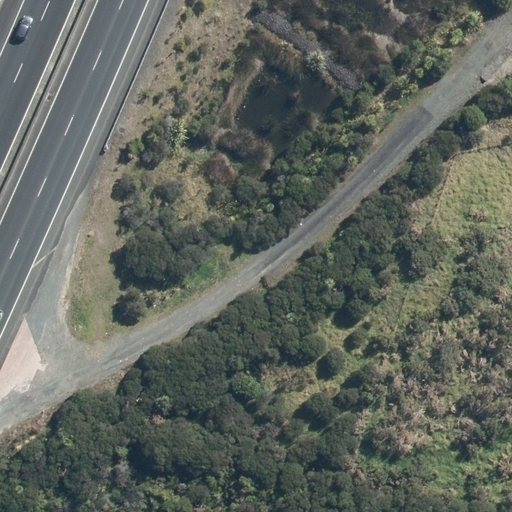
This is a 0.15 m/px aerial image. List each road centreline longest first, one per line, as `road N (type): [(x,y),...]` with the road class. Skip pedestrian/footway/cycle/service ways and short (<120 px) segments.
road 1 (track): [(74,373),(195,307),(331,205),(511,21)]
road 2 (motorway): [(123,0),(0,278)]
road 3 (track): [(37,193),(49,304),(74,373),(0,407)]
road 4 (motorway): [(0,115),(49,0)]
